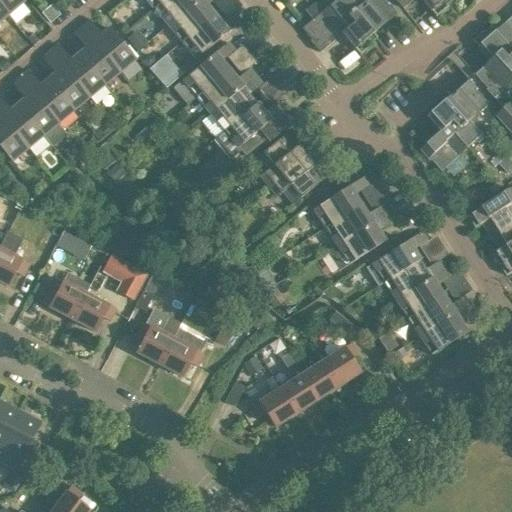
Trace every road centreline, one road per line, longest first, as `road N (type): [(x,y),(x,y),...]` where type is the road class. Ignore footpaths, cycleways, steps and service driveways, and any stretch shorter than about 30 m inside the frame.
road 1 (residential): [(244,511),(511,337)]
road 2 (residential): [(511,318),(406,157),(367,141),(338,106)]
road 3 (residential): [(189,464),(167,435),(0,357)]
road 4 (residential): [(338,106),(490,0)]
road 5 (residential): [(338,106),(258,0)]
road 6 (residential): [(0,81),(98,0)]
